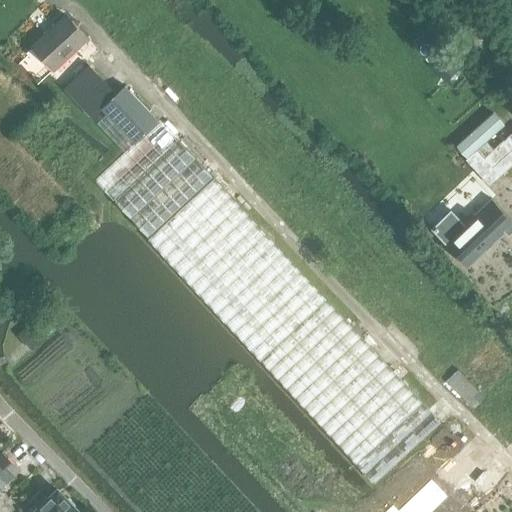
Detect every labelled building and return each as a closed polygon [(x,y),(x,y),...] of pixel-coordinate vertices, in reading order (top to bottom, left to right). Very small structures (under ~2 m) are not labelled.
[(53,68),(87,38),(66,14),(33,45),(53,68)] [(434,63),(448,78),(462,65),(448,50),(434,63)] [(126,150),(99,175),(157,238),(161,234),(155,227),(178,206),(173,201),(190,185),(194,189),(212,173),(128,81),(120,89),(93,60),(66,84),(126,150)] [(457,144),(492,182),(511,163),(511,122),(497,107),(457,144)] [(509,234),(511,231),(511,219),(492,198),(465,224),(451,209),(431,228),(467,266),(504,230),(509,235),(509,234)] [(339,384),(334,386),(329,373),(318,361),(314,363),(303,360),(294,350),(283,355),(259,350),(376,476),(384,472),(443,418),(369,338),(357,336),(348,315),(346,325),(356,336),(353,349),(357,350),(373,384),(367,386),(376,395),(375,398),(388,425),(370,406),(371,403),(363,402),(353,390),(344,388),(339,384)] [(32,321),(17,334),(32,350),(46,337),(32,321)] [(458,369),(446,380),(471,406),(482,395),(458,369)] [(2,452),(0,454),(0,493),(23,471),(3,451),(2,452)] [(384,511),(431,511),(448,496),(431,479),(398,511),(392,505),(384,511)] [(71,511),(77,507),(58,488),(33,511),(32,511),(71,511)]
